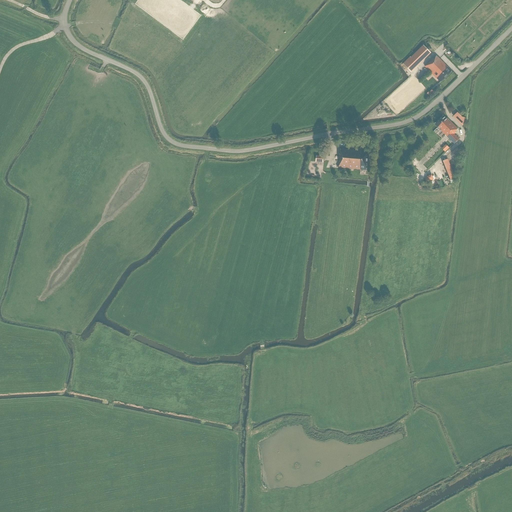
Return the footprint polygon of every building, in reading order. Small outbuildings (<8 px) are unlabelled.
[(411,72),(431,53),(423,45),(411,58),(410,57),(403,64),(411,72)] [(433,60),(433,59),(425,67),(441,83),(452,72),(437,56),(433,60)] [(443,115),(434,124),(442,131),(453,143),(454,144),(459,139),(454,134),(456,133),(455,132),(458,129),(447,119),(443,115)] [(340,155),(339,154),(338,168),(367,170),(368,151),(340,149),(340,155)] [(443,161),(450,180),(456,179),(449,159),(443,161)]
